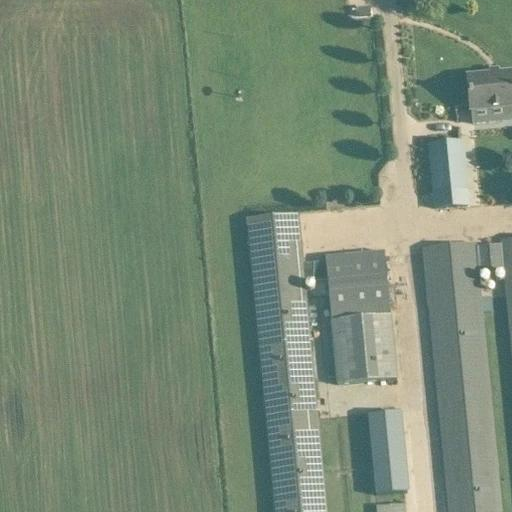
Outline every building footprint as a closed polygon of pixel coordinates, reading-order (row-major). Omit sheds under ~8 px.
[(511,73),(467,78),(471,112),(511,107),(511,73)] [(124,113),(127,145),(176,140),(173,108),(124,113)] [(459,144),(430,147),(436,209),(468,206),(467,191),(462,144),(459,144)] [(338,387),(397,381),(385,254),(325,259),(326,263),(302,266),(297,216),(247,220),(274,511),(325,511),(314,389),(303,284),(319,282),(320,295),(329,294),(338,387)] [(511,241),(502,243),(503,246),(475,249),(474,245),(425,250),(449,511),(499,511),(477,275),(505,272),(511,343),(511,241)] [(400,413),(368,416),(376,497),(403,494),(408,494),(400,413)] [(405,511),(404,503),(377,506),(377,511),(405,511)]
